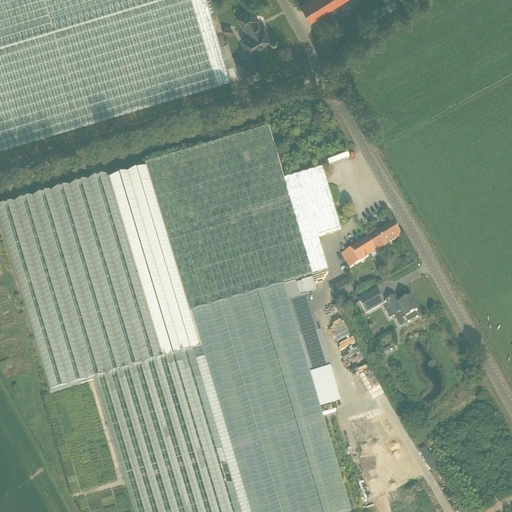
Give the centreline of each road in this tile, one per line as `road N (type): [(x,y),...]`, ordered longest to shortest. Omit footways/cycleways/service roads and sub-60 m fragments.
road 1 (unclassified): [(511,409),(322,75)]
road 2 (unclassified): [(0,180),(322,75)]
